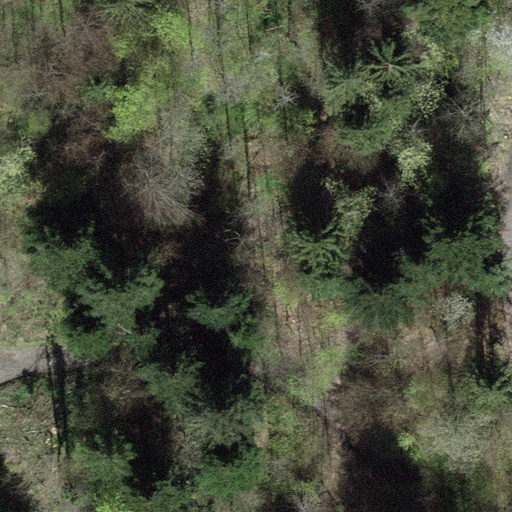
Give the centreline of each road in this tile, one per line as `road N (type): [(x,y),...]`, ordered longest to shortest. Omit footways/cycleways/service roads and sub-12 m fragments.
road 1 (track): [(354,422),(210,341),(91,347),(3,365)]
road 2 (track): [(448,511),(354,422)]
